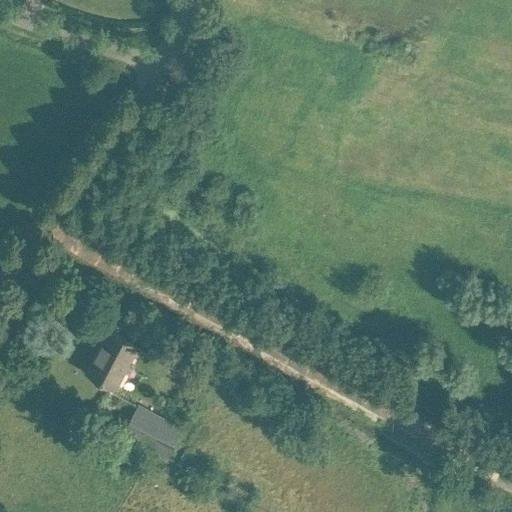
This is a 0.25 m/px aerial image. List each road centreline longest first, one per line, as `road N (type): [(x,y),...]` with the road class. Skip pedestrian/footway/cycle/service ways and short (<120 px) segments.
road 1 (unclassified): [(0,284),(165,65)]
road 2 (unclassified): [(165,65),(0,12)]
